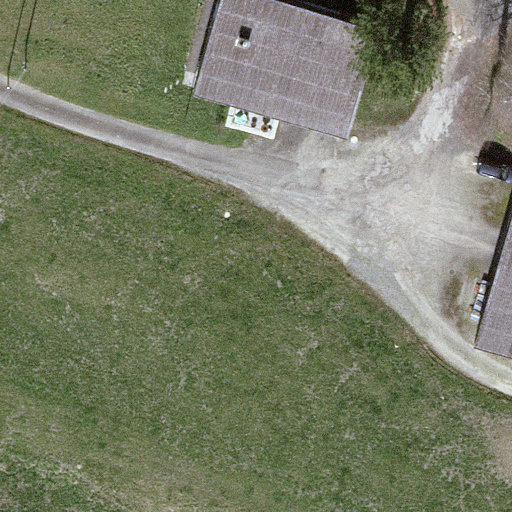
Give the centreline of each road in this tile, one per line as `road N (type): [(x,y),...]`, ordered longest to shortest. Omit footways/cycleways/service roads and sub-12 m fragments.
road 1 (track): [(0,92),(216,175),(374,268),(490,0)]
road 2 (track): [(374,268),(490,381),(511,386)]
